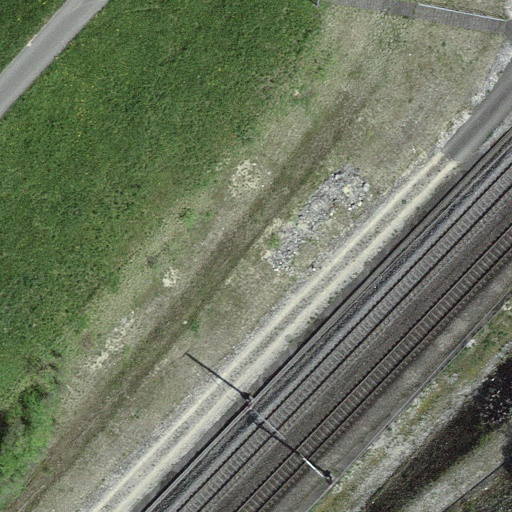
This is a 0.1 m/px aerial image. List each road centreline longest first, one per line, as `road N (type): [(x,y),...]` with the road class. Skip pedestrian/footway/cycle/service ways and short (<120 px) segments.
road 1 (track): [(511,84),(102,511)]
road 2 (track): [(90,0),(0,97)]
